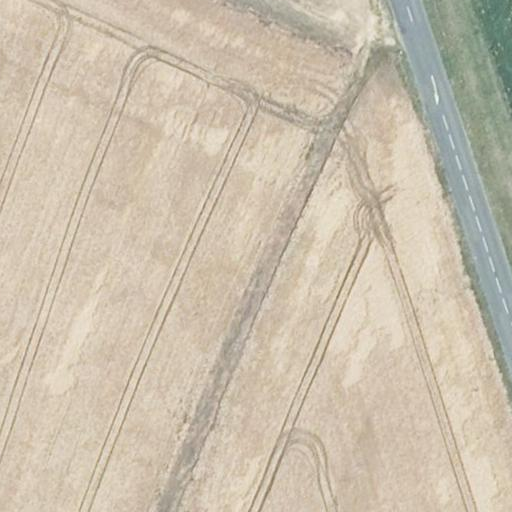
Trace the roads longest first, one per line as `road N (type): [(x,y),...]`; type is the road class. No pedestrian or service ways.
road 1 (track): [(416,28),(367,47),(170,511)]
road 2 (secondary): [(511,320),(406,0)]
road 3 (track): [(511,186),(450,0)]
